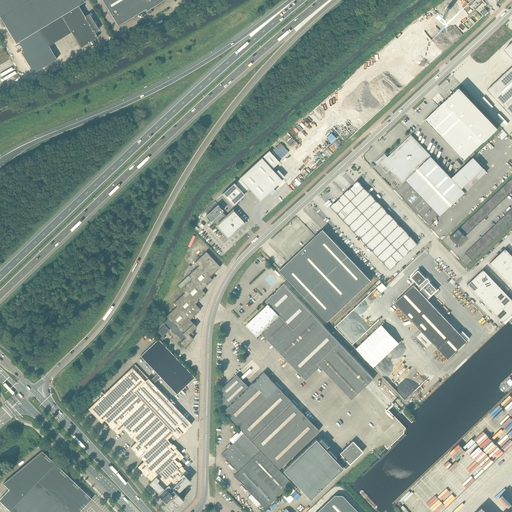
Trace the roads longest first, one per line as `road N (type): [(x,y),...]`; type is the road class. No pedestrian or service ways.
road 1 (motorway): [(33,389),(113,306),(214,128),(335,0)]
road 2 (motorway): [(0,298),(171,133),(325,0)]
road 3 (unclassified): [(194,511),(204,500),(209,326),(224,283),(355,154)]
road 4 (motorway): [(300,0),(0,277)]
road 5 (motorway): [(291,0),(173,80),(0,162)]
road 6 (unclassified): [(355,154),(511,8)]
road 7 (unknown): [(0,23),(20,62),(39,70),(98,41),(102,31),(87,0)]
road 8 (unclassified): [(355,154),(467,278)]
road 9 (secondary): [(146,511),(33,389)]
road 10 (unknown): [(314,192),(389,271),(428,235)]
road 11 (secondary): [(21,399),(130,511)]
